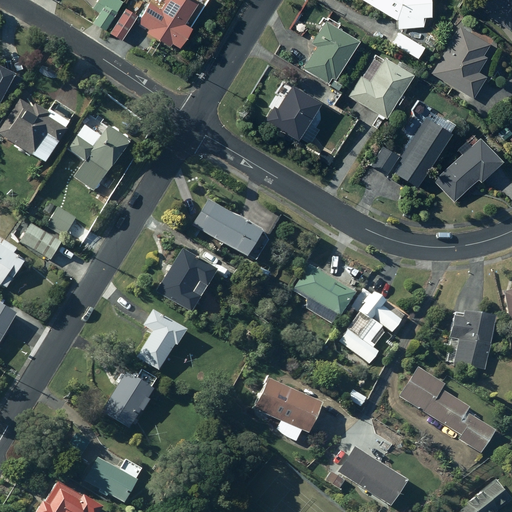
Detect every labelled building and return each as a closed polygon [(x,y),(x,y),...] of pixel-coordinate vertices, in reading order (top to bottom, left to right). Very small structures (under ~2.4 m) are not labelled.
[(97,0),(92,9),(99,13),(93,24),(104,31),(121,2),(117,0),(97,0)] [(153,25),(150,30),(158,35),(160,33),(163,35),(164,32),(175,38),(183,25),(184,26),(190,17),(188,16),(196,3),(190,0),(162,0),(161,2),(163,3),(151,23),(153,25)] [(361,0),(397,21),(398,29),(423,27),(422,18),(430,17),(428,0),(361,0)] [(511,0),(485,0),(481,6),(490,12),(488,15),(509,31),(511,29),(511,30),(511,0)] [(125,9),(109,34),(121,41),(136,16),(125,9)] [(316,47),(303,69),(327,84),(331,78),(334,80),(358,42),(324,21),(310,44),(316,47)] [(431,74),(472,99),(486,77),(478,73),(487,58),(482,56),(489,45),(460,27),(431,74)] [(399,33),(392,44),(417,59),(423,48),(399,33)] [(400,95),(412,76),(384,58),(370,82),(360,76),(348,96),(386,119),(395,104),(398,105),(403,97),(400,95)] [(0,101),(4,93),(12,97),(20,81),(0,70),(0,101)] [(273,107),(264,121),(296,141),(319,103),(290,85),(276,108),(273,107)] [(64,132),(62,131),(72,115),(53,103),(45,115),(32,107),(30,110),(17,102),(0,128),(0,137),(43,165),(64,132)] [(423,118),(410,138),(411,139),(397,160),(401,163),(394,174),(415,188),(434,159),(436,160),(440,154),(438,152),(450,134),(448,133),(453,124),(445,119),(443,121),(428,111),(423,119),(423,118)] [(128,144),(124,141),(125,139),(121,137),(120,138),(115,134),(116,132),(110,128),(109,130),(101,125),(100,126),(99,126),(97,129),(103,133),(93,147),(78,136),(76,139),(74,137),(65,150),(83,163),(72,178),(92,193),(102,179),(105,180),(107,176),(105,175),(128,144)] [(505,127),(498,134),(503,140),(511,134),(505,127)] [(456,150),(460,154),(433,181),(453,202),(477,180),(480,183),(501,162),(478,138),(469,146),(465,141),(456,150)] [(382,147),(370,167),(386,176),(398,156),(382,147)] [(198,231),(245,260),(260,235),(212,206),(198,231)] [(56,209),(47,225),(65,235),(74,219),(56,209)] [(30,225),(20,242),(49,260),(59,243),(30,225)] [(0,286),(5,290),(23,263),(12,256),(15,251),(0,241),(0,286)] [(180,251),(155,294),(189,315),(215,272),(180,251)] [(305,310),(330,325),(336,316),(339,319),(353,296),(350,294),(352,291),(316,269),(315,270),(308,266),(292,292),(305,300),(305,310)] [(362,291),(356,299),(357,300),(352,308),(358,312),(357,314),(368,322),(356,338),(347,331),(337,344),(368,366),(377,353),(372,349),(374,347),(369,344),(382,327),(391,334),(403,318),(382,303),(382,304),(371,296),(370,297),(362,291)] [(511,292),(502,295),(509,324),(511,323),(511,292)] [(0,308),(0,340),(14,316),(0,308)] [(142,328),(151,334),(136,359),(158,372),(173,347),(175,348),(184,333),(151,313),(142,328)] [(448,339),(457,341),(452,366),(483,372),(493,321),(462,315),(461,320),(452,319),(448,339)] [(246,343),(242,350),(248,353),(252,346),(246,343)] [(468,409),(440,391),(443,386),(416,370),(398,399),(460,437),(457,441),(480,455),(494,433),(464,414),(468,409)] [(148,390),(154,380),(140,372),(135,382),(124,375),(101,414),(128,430),(139,413),(141,414),(148,403),(146,402),(151,392),(148,390)] [(285,426),(280,436),(295,443),(299,433),(307,436),(320,407),(265,382),(252,412),(285,426)] [(75,435),(65,450),(78,459),(88,444),(75,435)] [(353,448),(336,474),(389,509),(406,483),(353,448)] [(133,481),(140,470),(124,461),(118,473),(96,460),(83,482),(99,491),(97,493),(105,498),(106,496),(122,505),(135,482),(133,481)] [(343,482),(330,473),(325,480),(339,489),(343,482)] [(467,506),(459,511),(497,511),(511,501),(495,481),(465,504),(467,506)] [(99,511),(100,511),(80,499),(80,500),(55,484),(45,500),(44,500),(36,511),(99,511)]
